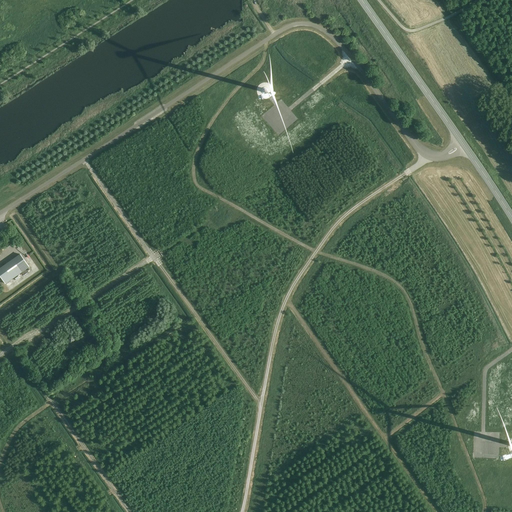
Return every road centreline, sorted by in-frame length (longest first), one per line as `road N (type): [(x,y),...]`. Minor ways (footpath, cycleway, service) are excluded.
road 1 (track): [(426,157),(340,218),(289,297),(242,511)]
road 2 (tertiary): [(511,219),(361,0)]
road 3 (track): [(128,511),(13,349),(3,353)]
